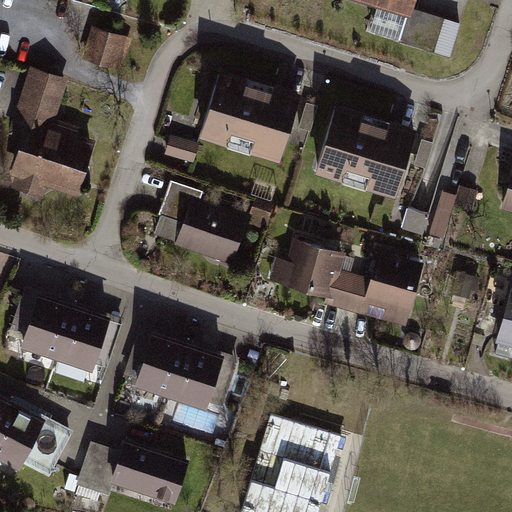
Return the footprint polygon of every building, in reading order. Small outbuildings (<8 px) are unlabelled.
[(414,0),(376,0),(410,10),(401,40),(451,55),(461,23),(412,8),(414,0)] [(124,36),(95,27),(87,57),(116,65),(124,36)] [(55,111),(65,79),(34,69),(24,101),(55,111)] [(299,98),(220,74),(203,128),(230,137),(232,129),(255,136),(253,144),(282,153),(299,98)] [(48,129),(51,120),(55,111),(24,101),(14,130),(28,134),(31,123),(48,129)] [(311,129),(318,105),(308,102),(300,126),(311,129)] [(415,134),(335,109),(318,164),(346,172),(348,165),(371,172),(369,180),(398,189),(415,134)] [(28,134),(16,169),(68,186),(76,161),(84,164),(91,143),(73,137),(75,128),(51,120),(48,129),(31,123),(28,134)] [(198,144),(172,136),(168,151),(193,159),(198,144)] [(416,163),(426,166),(434,142),(423,139),(416,163)] [(189,213),(180,240),(232,258),(246,217),(199,201),(204,189),(174,179),(165,205),(189,213)] [(465,187),(461,200),(474,204),(478,191),(465,187)] [(445,236),(457,194),(444,190),(431,232),(445,236)] [(273,204),(256,198),(252,211),(268,217),(273,204)] [(402,201),(399,221),(428,224),(431,204),(402,201)] [(278,255),(272,275),(330,292),(328,297),(344,301),(352,275),(337,271),(343,253),(298,240),(292,259),(278,255)] [(0,250),(0,293),(4,295),(17,256),(0,250)] [(359,277),(351,303),(367,308),(370,298),(408,309),(421,264),(381,252),(373,281),(359,277)] [(473,278),(459,275),(457,283),(470,287),(473,278)] [(468,296),(470,287),(457,283),(454,292),(468,296)] [(59,353),(75,306),(40,294),(24,341),(59,353)] [(511,296),(500,338),(511,341),(511,296)] [(75,306),(59,353),(93,364),(108,317),(75,306)] [(172,391),(188,344),(154,333),(139,380),(172,391)] [(223,356),(188,344),(172,391),(207,403),(223,356)] [(0,422),(11,402),(0,395),(0,422)] [(43,419),(11,402),(0,422),(0,451),(20,462),(24,455),(43,419)] [(272,413),(242,511),(318,511),(342,434),(272,413)] [(71,433),(43,419),(24,455),(52,469),(71,433)] [(188,459),(126,439),(119,458),(90,448),(80,479),(81,480),(77,492),(98,499),(102,487),(110,490),(115,475),(176,496),(188,459)] [(66,486),(76,489),(80,475),(71,472),(66,486)]
